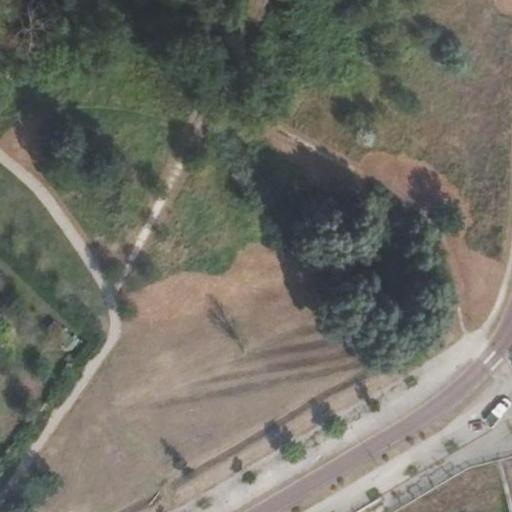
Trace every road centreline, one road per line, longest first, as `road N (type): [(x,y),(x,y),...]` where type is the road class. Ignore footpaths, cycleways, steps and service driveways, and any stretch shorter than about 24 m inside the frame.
road 1 (unclassified): [(261,511),(451,398),(511,328)]
road 2 (track): [(511,441),(467,454),(372,511)]
